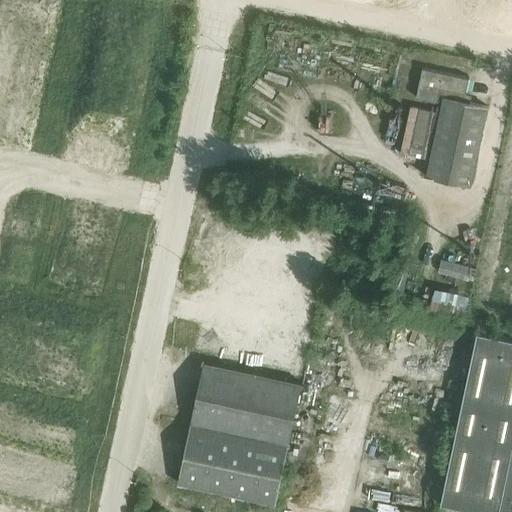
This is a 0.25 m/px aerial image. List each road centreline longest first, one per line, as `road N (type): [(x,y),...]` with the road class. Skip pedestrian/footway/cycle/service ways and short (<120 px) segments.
road 1 (unclassified): [(110,511),(177,199)]
road 2 (unclassified): [(177,199),(221,0)]
road 3 (residential): [(0,163),(177,199)]
road 4 (unclassified): [(430,25),(307,0)]
